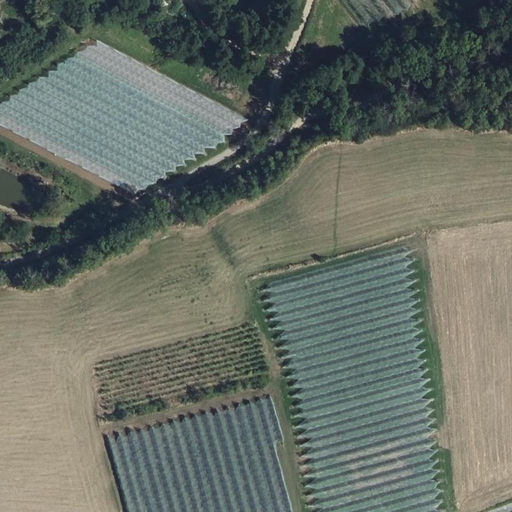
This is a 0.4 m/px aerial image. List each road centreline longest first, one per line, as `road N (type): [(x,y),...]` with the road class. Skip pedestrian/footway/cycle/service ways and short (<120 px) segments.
road 1 (unclassified): [(313,0),(249,142),(171,190),(0,258)]
road 2 (track): [(511,32),(310,122),(244,167),(179,194),(171,190)]
